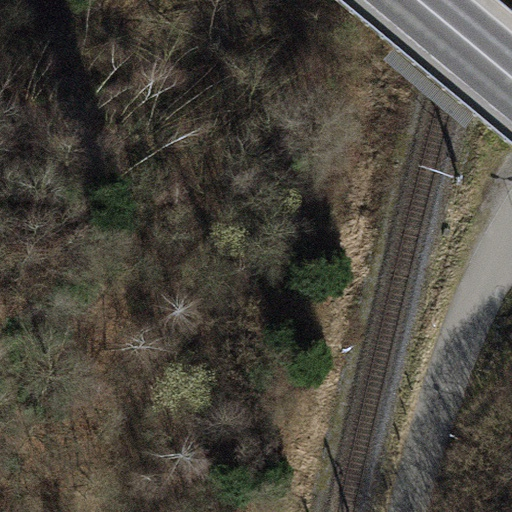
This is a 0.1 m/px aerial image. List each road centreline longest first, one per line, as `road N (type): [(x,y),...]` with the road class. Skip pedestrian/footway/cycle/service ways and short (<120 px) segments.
road 1 (track): [(421,511),(458,339),(511,240)]
road 2 (secondary): [(417,0),(511,79)]
